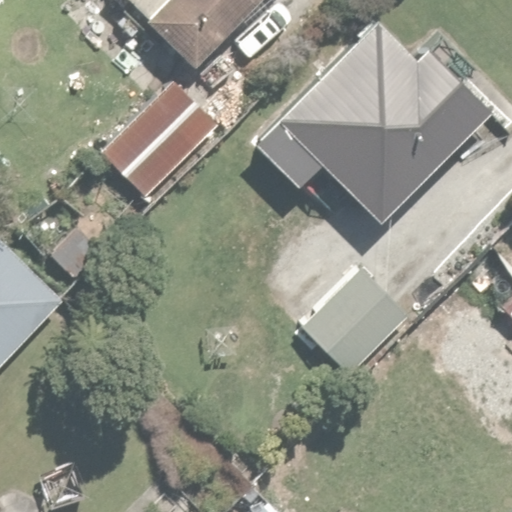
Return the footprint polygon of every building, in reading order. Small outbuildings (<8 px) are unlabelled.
[(132,0),(179,44),(219,0),(132,0)] [(363,0),(345,0),(240,125),(289,166),(306,146),(370,200),(467,87),(363,0)] [(88,144),(144,201),(224,117),(166,62),(88,144)] [(0,237),(0,326),(45,279),(0,237)] [(398,300),(346,252),(290,312),(341,360),(398,300)] [(281,511),(245,481),(218,511),(281,511)]
